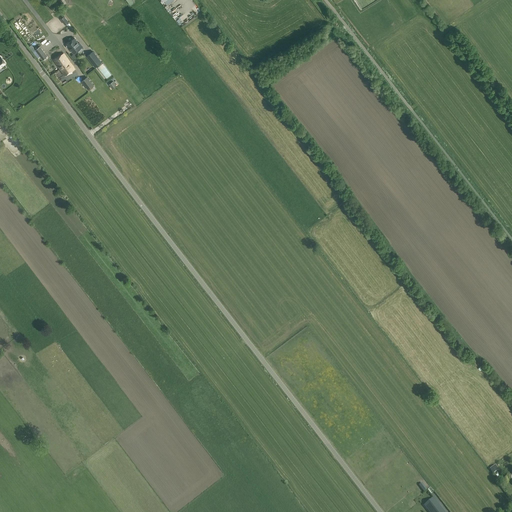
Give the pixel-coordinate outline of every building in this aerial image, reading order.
[(60,19),(65,25),(69,22),(64,16),(60,19)] [(79,43),(75,38),(67,44),(67,45),(66,46),(68,48),(69,47),(74,53),(82,47),(79,43)] [(40,46),(35,50),(43,59),(47,56),(40,46)] [(86,56),(95,68),(102,62),(93,51),(86,56)] [(64,63),(69,60),(64,53),(53,59),(60,69),(66,65),(64,63)] [(75,69),(69,60),(64,63),(66,65),(60,69),(65,75),(75,69)] [(81,81),(88,90),(94,86),(87,77),(81,81)] [(423,491),(427,489),(422,483),(418,485),(423,491)] [(430,511),(443,511),(435,501),(427,507),(430,511)]
